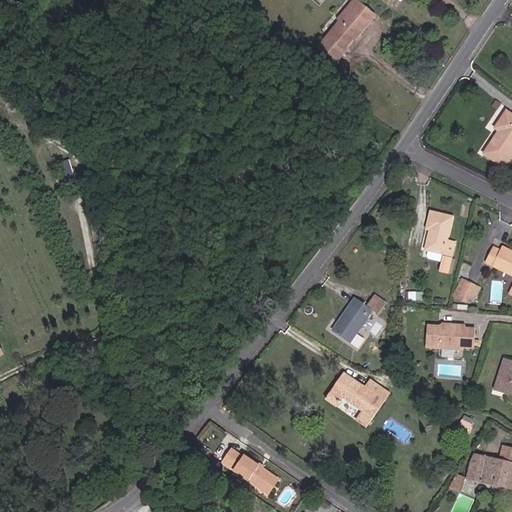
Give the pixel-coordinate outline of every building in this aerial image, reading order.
[(331,39),(347,52),(355,42),(357,44),(378,18),(357,0),(350,9),(354,12),(344,23),(331,39)] [(344,23),(354,12),(350,9),(340,20),(344,23)] [(348,53),(347,52),(331,39),(323,49),(340,63),(348,53)] [(484,155),(502,167),(511,151),(511,116),(504,111),(494,127),(500,131),(484,155)] [(453,214),(431,210),(428,226),(434,227),(432,233),(430,233),(426,248),(430,249),(445,252),(442,269),(450,270),(457,239),(449,237),(453,214)] [(511,277),(511,287),(508,295),(511,296),(511,250),(502,246),(500,249),(494,246),(485,264),(511,277)] [(443,259),(445,252),(430,249),(429,254),(431,257),(443,259)] [(465,278),(456,297),(468,303),(469,300),(462,296),(470,281),(465,278)] [(470,281),(462,296),(469,300),(478,286),(470,281)] [(358,295),(332,329),(350,341),(374,309),(379,312),(388,301),(375,291),(367,301),(358,295)] [(444,333),(431,333),(429,355),(466,358),(466,355),(477,356),(479,337),(468,336),(468,333),(459,332),(459,334),(452,335),(449,331),(447,331),(445,331),(444,333)] [(511,359),(505,357),(494,390),(511,395),(511,359)] [(363,410),(356,420),(368,428),(393,393),(373,379),(368,387),(346,373),(327,400),(338,407),(345,397),(363,410)] [(470,434),(474,422),(462,418),(458,430),(470,434)] [(464,481),(511,488),(511,447),(499,445),(498,459),(472,455),(466,464),(464,481)] [(274,477),(244,457),(243,459),(232,451),(223,464),(264,491),(274,477)] [(450,487),(458,491),(464,481),(456,476),(450,487)] [(270,495),(280,481),(274,477),(264,491),(270,495)]
